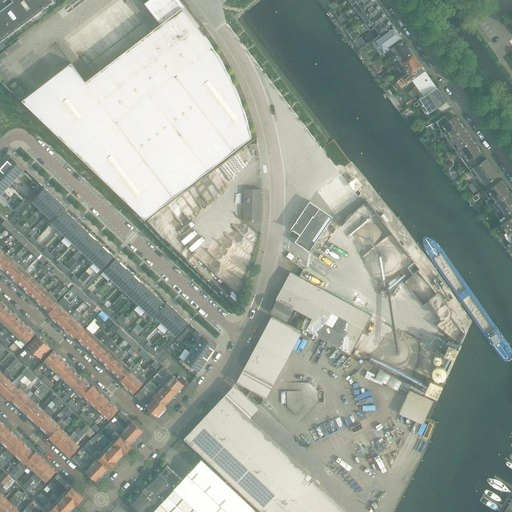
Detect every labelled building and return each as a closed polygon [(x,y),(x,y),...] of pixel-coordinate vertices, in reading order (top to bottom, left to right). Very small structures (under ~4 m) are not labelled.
[(41,11),(32,0),(12,0),(13,2),(28,21),(41,11)] [(22,100),(145,219),(252,137),(251,134),(249,128),(248,123),(247,118),(245,113),(243,109),(242,104),(239,96),(235,88),(235,87),(233,83),(230,78),(227,72),(225,67),(222,61),(219,57),(216,52),(212,45),(176,0),(152,0),(148,4),(163,22),(85,82),(71,63),(22,100)] [(54,1),(52,0),(32,0),(41,11),(54,1)] [(363,0),(354,6),(360,14),(377,2),(374,0),(363,0)] [(28,21),(13,2),(1,11),(15,31),(28,21)] [(360,14),(365,22),(382,10),(377,2),(360,14)] [(365,22),(371,30),(388,18),(382,10),(365,22)] [(15,31),(1,11),(0,11),(0,36),(3,40),(15,31)] [(370,31),(375,39),(393,26),(388,18),(371,30),(370,31)] [(374,39),(383,54),(386,52),(390,49),(389,47),(402,38),(393,26),(375,39),(374,39)] [(386,52),(391,59),(392,58),(408,46),(403,40),(390,49),(386,52)] [(392,58),(396,65),(412,53),(408,46),(392,58)] [(396,65),(401,72),(405,69),(417,60),(412,53),(396,65)] [(405,69),(409,74),(410,76),(422,67),(417,60),(405,69)] [(403,78),(407,84),(412,80),(425,71),(422,67),(410,76),(409,74),(403,78)] [(437,88),(425,71),(412,80),(423,96),(437,88)] [(420,98),(429,113),(446,102),(437,88),(423,96),(420,98)] [(445,116),(436,122),(439,127),(441,126),(443,125),(446,123),(448,121),(445,116)] [(464,128),(455,116),(448,121),(446,123),(443,125),(452,137),(464,128)] [(472,140),(464,128),(452,137),(460,149),(472,140)] [(478,154),(481,152),(472,140),(460,149),(472,166),(481,159),(478,154)] [(4,164),(17,177),(25,169),(11,157),(4,164)] [(498,176),(486,159),(474,167),(486,184),(498,176)] [(4,164),(0,168),(0,174),(10,184),(17,177),(4,164)] [(0,188),(3,192),(7,187),(10,184),(0,174),(0,188)] [(510,192),(501,180),(485,192),(484,192),(489,199),(491,197),(495,202),(510,192)] [(478,190),(472,183),(468,186),(473,193),(478,190)] [(40,208),(52,195),(45,188),(32,201),(40,208)] [(260,221),(261,190),(244,189),(243,221),(260,221)] [(511,195),(510,192),(495,202),(493,204),(498,211),(500,209),(504,215),(511,209),(511,195)] [(59,201),(52,195),(40,208),(47,215),(59,201)] [(66,208),(59,201),(47,215),(53,221),(52,223),(66,208)] [(291,229),(300,235),(296,241),(309,251),(332,217),(310,201),(291,229)] [(52,223),(59,230),(71,216),(65,210),(66,208),(52,223)] [(59,230),(66,236),(78,223),(71,216),(59,230)] [(511,232),(511,231),(511,216),(508,220),(501,225),(508,235),(511,232)] [(85,229),(78,223),(66,236),(73,243),(85,229)] [(15,231),(9,225),(6,229),(12,235),(15,231)] [(73,243),(80,249),(93,236),(89,233),(85,229),(73,243)] [(22,237),(15,231),(12,235),(18,241),(22,237)] [(80,249),(87,256),(100,243),(96,239),(93,236),(80,249)] [(28,243),(22,237),(18,241),(24,246),(28,243)] [(0,259),(7,253),(11,249),(4,242),(0,247),(0,259)] [(34,249),(28,243),(24,246),(31,252),(34,249)] [(87,256),(94,262),(107,249),(103,246),(100,243),(87,256)] [(39,253),(34,249),(31,252),(36,257),(39,253)] [(94,262),(101,269),(114,256),(110,252),(107,249),(94,262)] [(2,270),(14,257),(13,256),(11,257),(7,253),(0,259),(0,266),(1,267),(1,268),(2,270)] [(9,275),(22,261),(23,260),(17,254),(14,257),(2,270),(4,272),(5,271),(9,275)] [(47,261),(42,256),(39,260),(43,264),(47,261)] [(111,278),(124,265),(120,262),(116,258),(104,271),(111,278)] [(13,280),(15,282),(27,269),(29,267),(22,261),(9,275),(14,279),(13,280)] [(111,278),(118,285),(130,271),(127,268),(124,265),(111,278)] [(59,272),(55,268),(51,271),(56,276),(59,272)] [(22,287),(32,277),(27,272),(29,271),(27,269),(15,282),(17,284),(18,283),(22,287)] [(125,291),(138,278),(134,275),(130,271),(118,285),(125,291)] [(64,277),(59,272),(56,276),(61,280),(64,277)] [(370,316),(292,273),(277,300),(297,311),(307,316),(312,319),(306,331),(349,354),(370,316)] [(28,294),(40,281),(38,279),(36,281),(32,277),(22,287),(27,291),(26,292),(28,294)] [(138,278),(125,291),(132,298),(145,285),(141,281),(138,278)] [(35,299),(44,289),(40,284),(41,283),(40,281),(28,294),(30,296),(30,295),(35,299)] [(132,298),(139,304),(152,291),(145,285),(132,298)] [(41,306),(52,293),(51,291),(49,293),(44,289),(35,299),(39,303),(39,304),(41,306)] [(139,304),(146,311),(158,298),(152,291),(139,304)] [(47,311),(57,301),(53,296),(54,295),(52,293),(41,306),(42,307),(43,307),(47,311)] [(52,319),(54,321),(68,305),(70,303),(64,297),(48,313),(53,318),(52,319)] [(93,304),(87,298),(83,302),(90,308),(93,304)] [(146,311),(153,318),(167,302),(165,304),(158,298),(146,311)] [(297,311),(277,300),(271,311),(291,322),(297,311)] [(153,318),(155,316),(162,322),(174,309),(167,302),(153,318)] [(0,319),(9,310),(5,306),(3,304),(0,307),(0,319)] [(100,310),(93,304),(90,308),(96,314),(100,310)] [(57,322),(61,326),(74,312),(68,305),(54,321),(56,322),(57,322)] [(67,332),(83,315),(76,309),(74,312),(61,326),(65,330),(67,332)] [(162,322),(169,329),(181,316),(174,309),(162,322)] [(4,328),(16,316),(14,314),(9,310),(0,319),(0,321),(4,325),(2,326),(4,328)] [(108,318),(101,312),(98,316),(105,322),(108,318)] [(74,337),(89,321),(83,315),(67,332),(69,334),(70,333),(74,337)] [(2,330),(8,336),(22,322),(17,318),(18,317),(16,316),(4,328),(2,330)] [(169,329),(176,336),(188,322),(181,316),(169,329)] [(312,319),(307,316),(300,328),(306,331),(312,319)] [(113,323),(108,318),(105,322),(109,327),(113,323)] [(289,348),(298,331),(275,318),(266,335),(289,348)] [(8,336),(15,342),(29,327),(27,325),(26,326),(22,322),(8,336)] [(115,333),(119,328),(114,324),(110,328),(115,333)] [(21,349),(35,334),(30,330),(31,329),(29,327),(15,342),(14,342),(21,349)] [(81,343),(83,345),(93,334),(87,328),(77,338),(82,342),(81,343)] [(127,336),(121,330),(117,334),(124,339),(127,336)] [(85,346),(90,350),(99,340),(95,336),(96,334),(95,332),(93,334),(83,345),(85,347),(85,346)] [(95,357),(111,340),(105,334),(99,340),(90,350),(94,354),(93,355),(95,357)] [(211,354),(217,345),(202,335),(196,344),(211,354)] [(133,342),(127,336),(124,339),(130,345),(133,342)] [(21,360),(24,363),(29,358),(32,355),(45,342),(42,340),(42,341),(37,337),(24,351),(27,353),(21,360)] [(272,379),(287,352),(264,339),(249,366),(272,379)] [(103,362),(117,347),(118,346),(111,340),(95,357),(98,359),(98,358),(103,362)] [(40,359),(50,349),(46,345),(47,344),(45,342),(32,355),(34,356),(35,355),(40,359)] [(140,348),(133,342),(130,345),(137,351),(140,348)] [(196,344),(190,352),(205,363),(211,354),(196,344)] [(108,369),(120,356),(123,352),(117,347),(103,362),(107,366),(106,367),(108,369)] [(48,369),(60,357),(58,355),(58,356),(53,351),(43,362),(48,366),(46,368),(48,369)] [(190,352),(184,361),(199,371),(205,363),(190,352)] [(151,359),(146,354),(143,358),(148,362),(151,359)] [(115,374),(125,364),(120,359),(122,358),(120,356),(108,369),(110,371),(111,370),(115,374)] [(46,371),(53,377),(56,374),(66,364),(62,360),(62,359),(60,357),(48,369),(46,371)] [(28,366),(32,361),(29,358),(24,363),(28,366)] [(15,367),(19,362),(16,359),(11,364),(12,364),(15,367)] [(159,366),(155,361),(151,365),(156,370),(159,366)] [(19,370),(23,366),(19,362),(15,367),(19,370)] [(10,373),(15,367),(12,364),(7,370),(10,373)] [(61,381),(73,369),(71,367),(70,368),(66,364),(56,374),(60,378),(59,380),(61,381)] [(121,381),(133,368),(131,366),(129,368),(125,364),(115,374),(120,378),(119,379),(121,381)] [(126,388),(138,375),(140,373),(143,370),(137,364),(133,368),(121,381),(125,385),(124,386),(126,388)] [(42,373),(39,371),(42,367),(40,365),(33,372),(38,376),(42,373)] [(178,380),(163,366),(157,373),(157,374),(162,378),(177,393),(184,385),(186,387),(190,384),(182,376),(178,380)] [(69,386),(78,375),(74,371),(75,371),(73,369),(61,381),(62,383),(64,381),(69,386)] [(0,383),(9,373),(6,370),(2,374),(0,372),(0,383)] [(28,380),(33,375),(29,371),(24,376),(28,380)] [(0,392),(2,394),(12,384),(9,381),(13,377),(9,373),(0,383),(0,392)] [(134,393),(143,383),(146,380),(142,375),(140,373),(138,375),(126,388),(128,390),(129,389),(134,393)] [(177,393),(162,378),(157,374),(154,377),(164,386),(160,390),(171,399),(177,393)] [(32,383),(36,378),(33,375),(28,380),(32,383)] [(65,402),(73,393),(85,381),(83,379),(83,380),(78,375),(69,386),(65,389),(68,393),(62,399),(65,402)] [(81,398),(82,396),(91,387),(87,383),(85,381),(73,393),(75,395),(77,393),(81,398)] [(9,399),(23,385),(20,382),(15,387),(12,384),(2,394),(9,401),(9,399)] [(24,384),(23,385),(9,399),(17,406),(27,395),(23,392),(28,387),(24,384)] [(171,399),(160,390),(157,393),(147,384),(144,387),(151,393),(165,406),(171,399)] [(23,412),(33,402),(38,397),(42,392),(46,388),(43,385),(35,394),(30,399),(27,395),(17,406),(23,412)] [(87,404),(99,391),(97,389),(97,390),(92,386),(91,387),(82,396),(87,401),(85,402),(87,404)] [(165,406),(151,393),(144,387),(135,396),(157,417),(166,407),(165,406)] [(40,408),(37,405),(50,391),(46,388),(42,392),(38,397),(33,402),(23,412),(30,418),(40,408)] [(95,408),(105,398),(101,394),(101,393),(99,391),(87,404),(89,406),(91,404),(95,408)] [(421,419),(429,403),(411,395),(404,412),(421,419)] [(92,411),(98,417),(100,416),(112,403),(110,402),(109,402),(105,398),(95,408),(92,411)] [(341,511),(224,401),(186,442),(261,511),(341,511)] [(108,421),(118,410),(113,406),(114,405),(112,403),(100,416),(102,418),(103,416),(108,421)] [(30,418),(36,425),(51,409),(48,406),(43,411),(40,408),(30,418)] [(36,425),(43,431),(53,421),(50,417),(54,412),(51,409),(36,425)] [(143,432),(127,417),(121,411),(118,414),(129,425),(126,428),(137,438),(143,432)] [(87,416),(83,412),(79,415),(84,420),(87,416)] [(50,437),(64,423),(69,417),(66,414),(57,424),(53,421),(43,431),(50,437)] [(92,421),(87,416),(84,420),(89,424),(92,421)] [(62,431),(67,426),(72,420),(69,417),(64,423),(50,437),(49,438),(56,445),(66,434),(62,431)] [(137,438),(126,428),(122,432),(116,426),(116,425),(111,421),(108,425),(115,432),(130,446),(137,438)] [(1,422),(0,423),(0,437),(8,429),(1,422)] [(100,429),(95,424),(92,427),(97,432),(100,429)] [(130,446),(115,432),(108,425),(105,428),(117,439),(109,447),(120,458),(131,447),(130,446)] [(62,451),(72,440),(77,435),(81,431),(78,428),(69,437),(66,434),(56,445),(62,451)] [(8,429),(0,437),(0,443),(2,442),(5,445),(15,435),(8,429)] [(99,439),(104,435),(100,431),(95,436),(99,439)] [(0,463),(7,456),(21,441),(15,435),(5,445),(9,449),(4,454),(3,453),(0,456),(0,463)] [(69,458),(79,447),(76,444),(80,439),(77,435),(72,440),(62,451),(69,458)] [(7,456),(10,459),(15,454),(18,458),(28,447),(21,441),(7,456)] [(108,468),(94,455),(84,446),(81,449),(95,462),(91,465),(102,475),(108,468)] [(13,476),(35,454),(28,447),(18,458),(22,461),(10,473),(13,476)] [(94,455),(108,468),(109,469),(120,458),(109,447),(102,455),(97,451),(94,455)] [(16,480),(29,466),(33,469),(42,459),(36,453),(35,454),(13,476),(13,477),(16,480)] [(102,475),(91,465),(88,469),(83,464),(84,464),(75,456),(71,460),(96,482),(102,475)] [(27,489),(49,465),(42,459),(33,469),(36,472),(23,486),(27,489)] [(257,511),(201,460),(182,480),(173,489),(197,511),(257,511)] [(46,482),(56,472),(49,465),(27,489),(34,496),(37,492),(35,490),(33,492),(32,491),(43,479),(46,482)] [(197,511),(173,489),(182,480),(167,466),(147,487),(145,487),(142,490),(143,492),(131,504),(139,511),(197,511)] [(84,497),(68,483),(58,474),(55,478),(65,487),(65,486),(69,491),(66,495),(76,505),(84,497)] [(0,490),(4,487),(12,479),(8,476),(0,484),(0,490)] [(3,495),(7,490),(15,482),(12,479),(4,487),(0,490),(0,504),(6,497),(3,495)] [(0,504),(0,511),(5,511),(23,494),(19,490),(13,496),(14,497),(10,501),(6,497),(0,504)] [(5,511),(18,511),(20,510),(16,507),(20,503),(28,494),(24,491),(23,494),(5,511)] [(55,507),(53,505),(40,493),(37,496),(47,505),(53,511),(69,511),(59,502),(55,507)] [(69,511),(76,505),(66,495),(59,502),(69,511)] [(53,511),(47,505),(37,496),(33,500),(42,508),(43,508),(47,511),(53,511)] [(409,496),(399,511),(419,511),(423,505),(409,496)]
